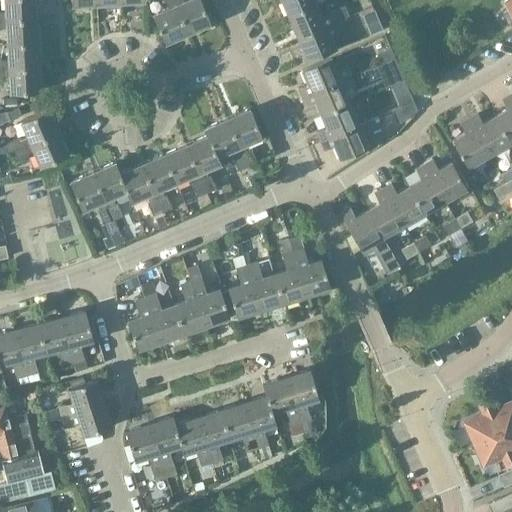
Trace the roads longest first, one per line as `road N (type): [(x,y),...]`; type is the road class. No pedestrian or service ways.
road 1 (residential): [(511,62),(441,102),(382,156),(314,199)]
road 2 (residential): [(90,278),(297,187)]
road 3 (residential): [(149,89),(124,68),(102,76),(94,97),(104,117),(126,124),(149,101)]
road 4 (residential): [(125,387),(272,341)]
road 5 (residential): [(297,187),(247,61)]
road 6 (residential): [(511,327),(502,344),(404,405)]
road 7 (residential): [(122,509),(107,454),(129,404),(125,387)]
